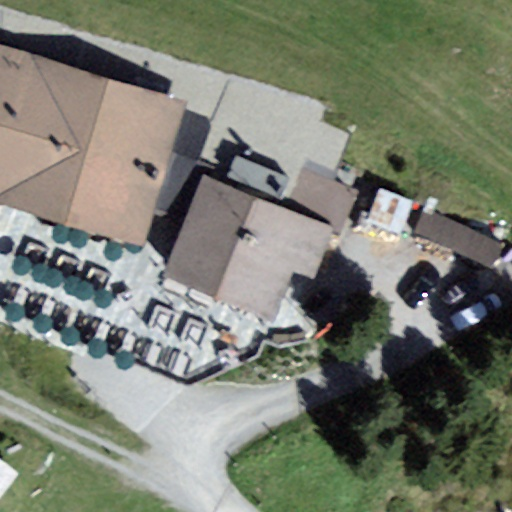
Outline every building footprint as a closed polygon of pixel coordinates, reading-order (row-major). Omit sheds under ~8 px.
[(186,107),(0,48),(0,204),(141,249),(152,215),(178,133),(186,107)] [(178,133),(152,215),(179,224),(197,175),(308,216),(321,183),(178,133)] [(308,216),(197,175),(179,224),(162,272),(273,312),(308,216)] [(501,245),(423,209),(412,231),(491,268),(501,245)] [(0,467),(0,497),(15,481),(0,467)]
